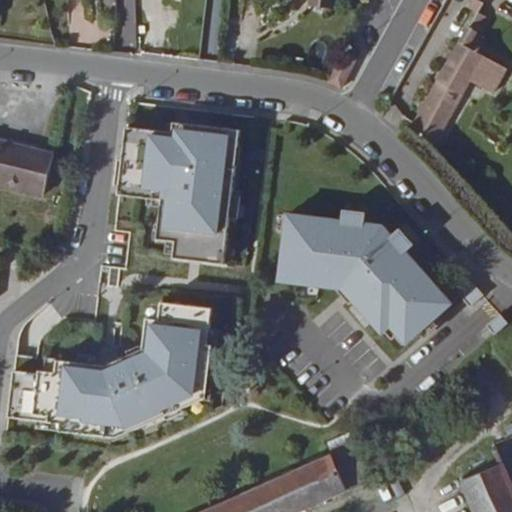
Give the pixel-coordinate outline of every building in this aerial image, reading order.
[(473,13),(478,4),(472,0),(468,0),(464,8),(473,13)] [(471,34),(481,18),(473,13),(464,28),(471,34)] [(428,143),(466,80),(486,92),(501,68),(474,52),(472,56),(462,49),(471,34),(464,28),(403,128),(428,143)] [(331,84),(342,64),(326,55),(314,76),(331,84)] [(331,84),(314,76),(310,82),(328,88),(331,84)] [(213,270),(224,169),(219,168),(220,152),(226,153),(228,135),(170,124),(169,139),(161,138),(114,133),(108,192),(128,194),(127,204),(150,205),(155,213),(155,222),(149,221),(146,246),(156,247),(164,247),(163,260),(163,264),(213,270)] [(169,139),(170,124),(162,124),(161,138),(169,139)] [(0,150),(0,195),(33,203),(44,161),(0,150)] [(127,204),(128,194),(108,192),(107,201),(127,204)] [(360,222),(361,216),(334,214),(334,220),(360,222)] [(440,304),(397,252),(400,248),(390,236),(387,239),(378,229),(360,227),(360,222),(334,220),(333,224),(279,219),(276,238),(273,238),(268,285),(322,291),(331,292),(342,303),(372,336),(379,328),(396,346),(440,304)] [(405,244),(395,232),(390,236),(400,248),(405,244)] [(163,260),(164,247),(156,247),(155,259),(163,260)] [(443,294),(459,310),(465,303),(449,287),(443,294)] [(342,303),(331,292),(322,291),(338,308),(342,303)] [(157,418),(171,411),(173,415),(196,404),(193,399),(195,384),(201,385),(204,350),(200,350),(203,314),(153,308),(151,326),(141,325),(138,337),(135,352),(134,359),(123,365),(120,362),(111,366),(97,372),(49,367),(47,380),(35,379),(31,378),(31,381),(5,378),(0,422),(0,424),(53,431),(52,438),(106,444),(107,438),(117,434),(119,440),(159,422),(157,418)] [(489,315),(476,328),(484,337),(498,325),(489,315)] [(511,330),(511,329),(491,342),(511,388),(511,330)] [(123,365),(134,359),(135,352),(120,362),(123,365)] [(97,372),(111,366),(108,360),(94,366),(97,372)] [(47,380),(49,367),(37,366),(35,379),(47,380)] [(159,422),(173,415),(171,411),(157,418),(159,422)] [(119,440),(117,434),(107,438),(106,444),(119,440)] [(309,467),(330,457),(325,446),(304,456),(309,467)] [(302,511),(345,494),(332,457),(330,457),(309,467),(205,511),(511,511),(511,502),(490,451),(451,469),(469,511),(302,511)]
